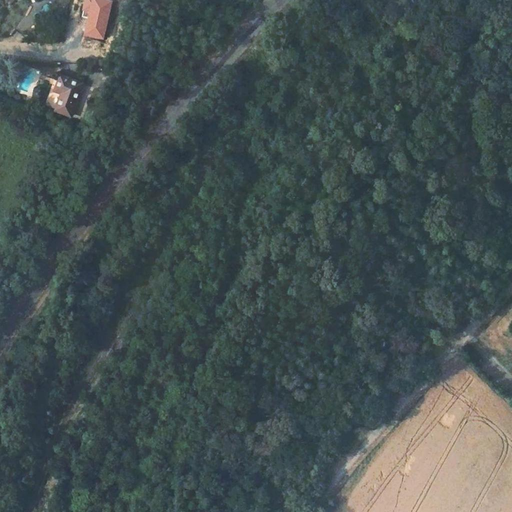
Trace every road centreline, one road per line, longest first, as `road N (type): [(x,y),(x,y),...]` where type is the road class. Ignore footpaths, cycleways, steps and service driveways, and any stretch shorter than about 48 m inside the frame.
road 1 (unclassified): [(0,343),(87,215),(265,9)]
road 2 (track): [(511,288),(311,511)]
road 3 (track): [(244,35),(266,68),(231,199),(192,289)]
